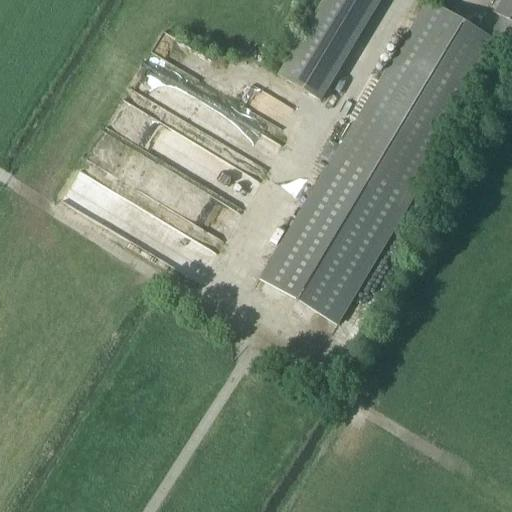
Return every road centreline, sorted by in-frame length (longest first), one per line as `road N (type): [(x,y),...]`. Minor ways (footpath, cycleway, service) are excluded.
road 1 (track): [(408,0),(227,276),(257,342),(149,511)]
road 2 (track): [(0,174),(440,458)]
